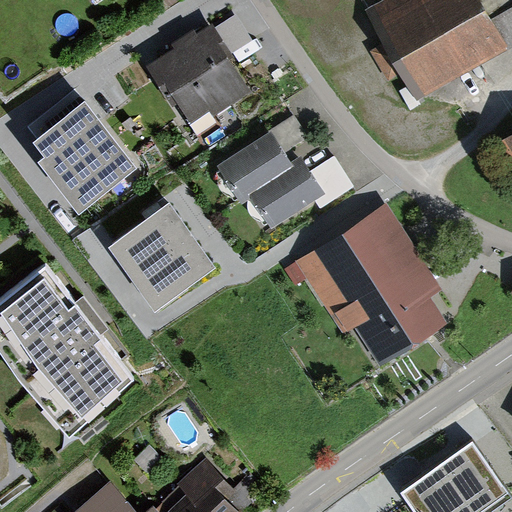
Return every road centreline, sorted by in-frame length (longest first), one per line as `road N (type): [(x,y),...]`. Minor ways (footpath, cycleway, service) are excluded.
road 1 (residential): [(261,0),(354,130),(397,173),(511,230)]
road 2 (tertiary): [(511,355),(289,511)]
road 3 (track): [(414,186),(472,142),(511,97)]
